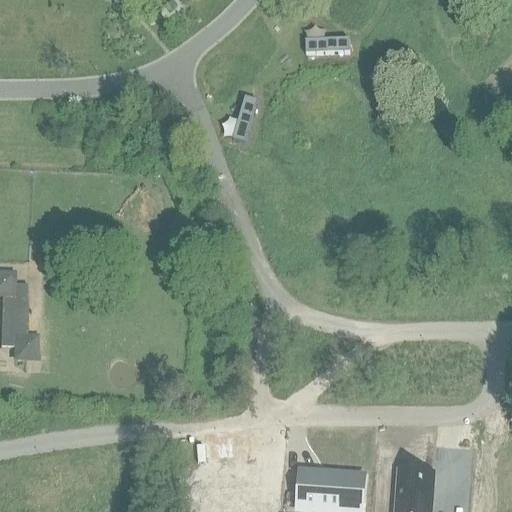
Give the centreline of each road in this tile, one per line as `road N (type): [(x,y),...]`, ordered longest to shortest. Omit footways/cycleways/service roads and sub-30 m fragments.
road 1 (residential): [(499,331),(493,387),(479,407),(453,417),(259,421)]
road 2 (residential): [(259,421),(0,451)]
road 3 (residential): [(272,303),(170,65)]
road 4 (residential): [(499,331),(319,326),(272,303)]
road 5 (unclassified): [(170,65),(89,87),(0,89)]
road 6 (track): [(393,329),(278,420)]
